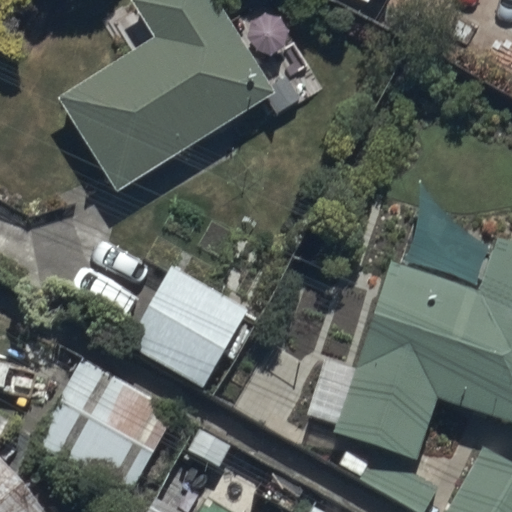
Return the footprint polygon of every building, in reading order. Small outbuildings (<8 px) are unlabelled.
[(276,115),(204,0),(159,0),(128,19),(153,59),(57,118),(117,214),(276,115)] [(386,0),(358,0),(381,11),(386,0)] [(392,281),(336,455),(412,480),(433,414),(511,439),(511,261),(496,257),(479,309),(392,281)] [(251,325),(170,278),(125,358),(206,404),(251,325)] [(174,430),(79,378),(35,459),(130,510),(174,430)] [(0,511),(29,511),(0,476),(0,454),(13,442),(0,434),(0,511)] [(511,511),(511,478),(480,460),(451,511),(511,511)]
